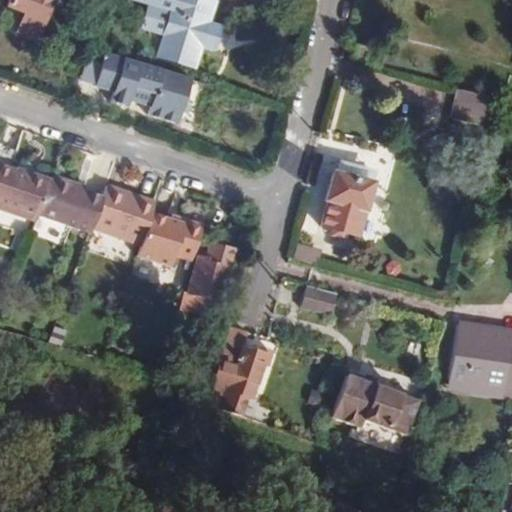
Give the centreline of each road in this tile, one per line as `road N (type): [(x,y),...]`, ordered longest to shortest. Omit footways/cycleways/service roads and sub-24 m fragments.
road 1 (residential): [(0,102),(279,197)]
road 2 (residential): [(333,0),(279,197)]
